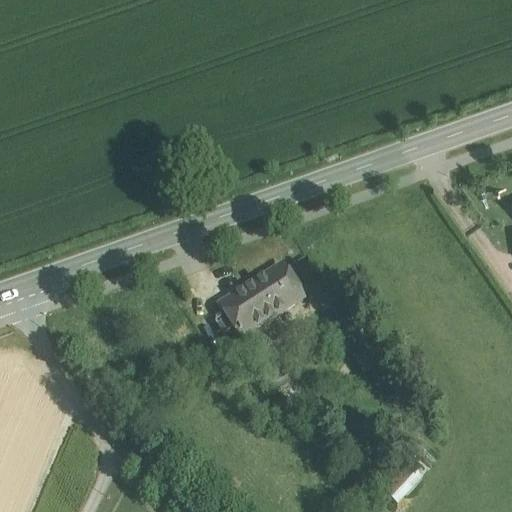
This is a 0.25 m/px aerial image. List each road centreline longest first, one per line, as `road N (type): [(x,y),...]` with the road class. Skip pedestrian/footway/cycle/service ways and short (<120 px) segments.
road 1 (tertiary): [(5,293),(511,114)]
road 2 (unclassified): [(5,293),(86,414),(183,511)]
